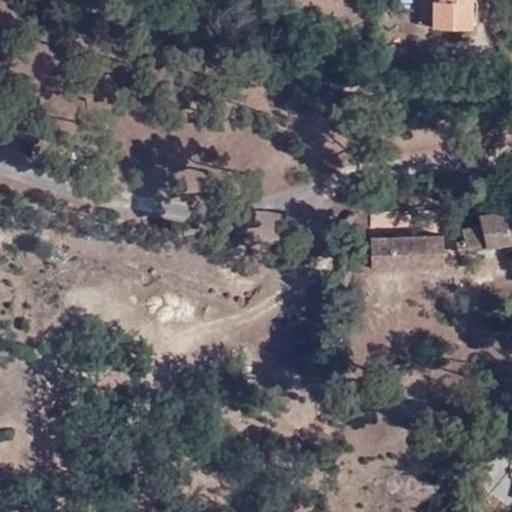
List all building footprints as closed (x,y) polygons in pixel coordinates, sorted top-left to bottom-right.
[(432,25),(432,0),(422,0),(422,24),(432,25)] [(432,0),(432,25),(470,25),(470,4),(466,4),(465,0),(432,0)] [(496,222),(480,223),(480,226),(462,230),(464,241),(455,242),(458,253),(509,244),(510,241),(511,240),(511,212),(505,213),(504,210),(496,212),(496,222)] [(478,216),(480,223),(496,222),(496,212),(478,216)] [(442,235),(371,237),(372,267),(442,265),(442,235)] [(88,393),(94,377),(69,367),(63,383),(88,393)]
